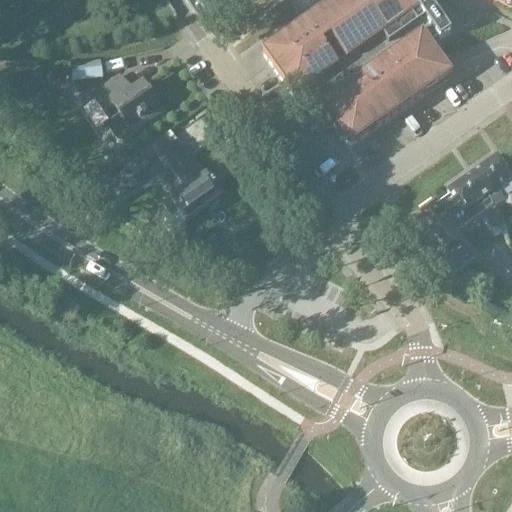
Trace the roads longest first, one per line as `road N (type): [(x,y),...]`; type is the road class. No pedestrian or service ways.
road 1 (primary): [(223,338),(0,201)]
road 2 (residential): [(327,215),(508,89)]
road 3 (residential): [(327,215),(206,41)]
road 4 (primary): [(223,338),(230,350),(352,422),(370,444)]
road 5 (primary): [(395,398),(361,394),(223,338)]
road 6 (unclassified): [(422,389),(413,325),(349,248)]
